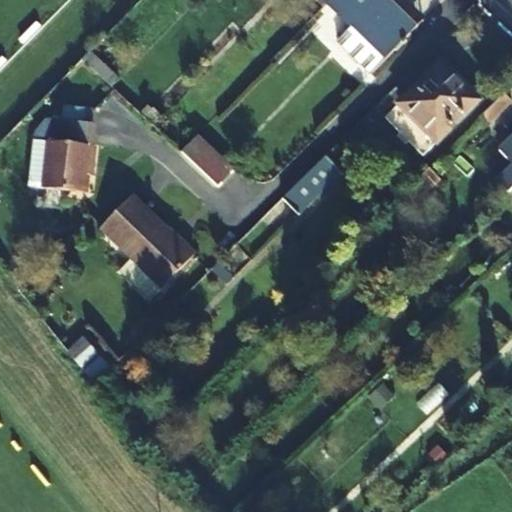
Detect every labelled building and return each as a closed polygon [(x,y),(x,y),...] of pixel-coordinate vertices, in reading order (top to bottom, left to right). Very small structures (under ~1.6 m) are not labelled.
[(327,0),(325,2),(350,27),(335,42),(369,74),(417,25),(390,0),(327,0)] [(390,0),(417,25),(422,20),(400,0),(390,0)] [(92,50),(83,59),(112,85),(120,77),(92,50)] [(480,95),(443,59),(385,118),(422,154),(480,95)] [(511,84),(480,116),(488,124),(511,100),(511,84)] [(86,193),(94,123),(53,118),(44,188),(86,193)] [(181,151),(216,186),(233,170),(197,135),(181,151)] [(282,200),(298,215),(341,173),(326,156),(282,200)] [(193,257),(132,197),(100,229),(161,289),(193,257)] [(236,280),(219,262),(211,269),(229,287),(236,280)] [(86,342),(70,354),(95,384),(109,369),(86,342)] [(511,445),(494,463),(509,479),(511,482),(511,445)]
